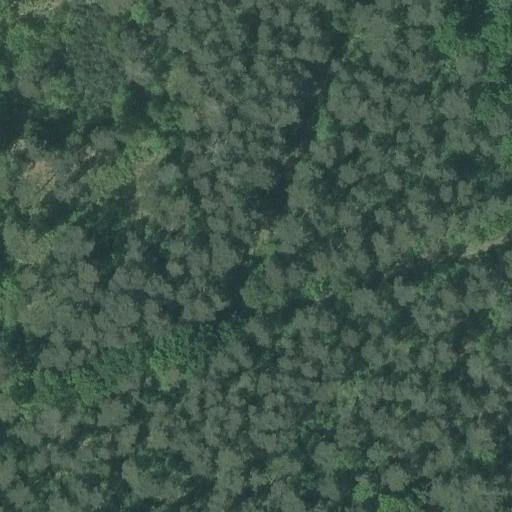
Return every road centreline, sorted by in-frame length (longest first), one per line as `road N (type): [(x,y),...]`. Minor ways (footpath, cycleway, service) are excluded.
road 1 (track): [(508,227),(27,367)]
road 2 (track): [(239,309),(360,0)]
